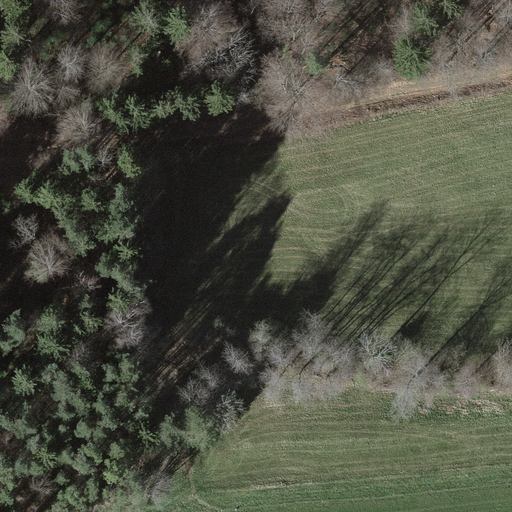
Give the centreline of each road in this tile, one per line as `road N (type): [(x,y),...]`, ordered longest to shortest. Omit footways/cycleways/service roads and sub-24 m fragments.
road 1 (track): [(0,145),(45,144),(511,63)]
road 2 (track): [(511,473),(206,498)]
